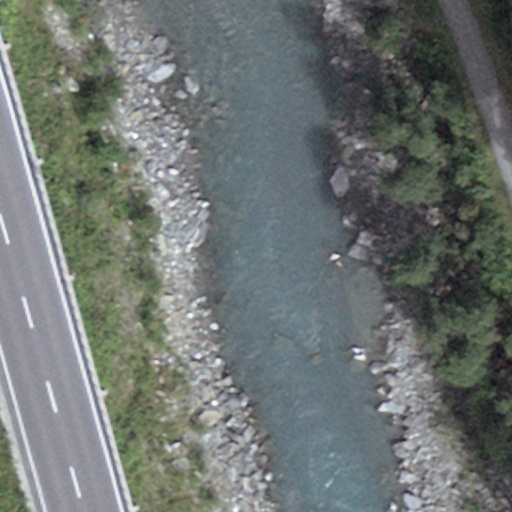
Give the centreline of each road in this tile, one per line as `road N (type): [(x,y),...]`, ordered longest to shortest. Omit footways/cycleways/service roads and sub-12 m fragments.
road 1 (primary): [(0,217),(80,511)]
road 2 (track): [(511,169),(449,0)]
